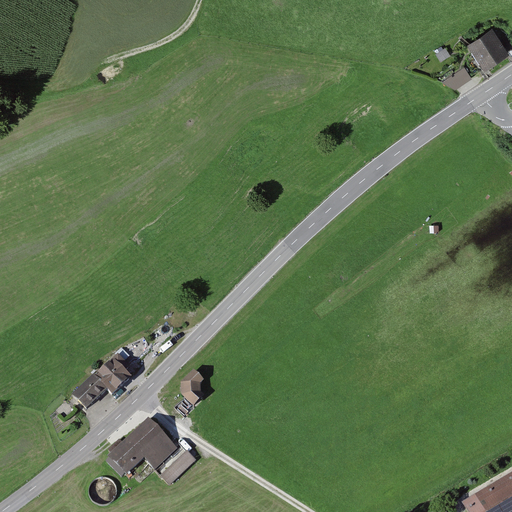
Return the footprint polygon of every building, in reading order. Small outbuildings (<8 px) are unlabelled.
[(486,31),(463,45),(477,68),(501,55),(486,31)] [(462,69),(444,81),(450,91),(468,79),(462,69)] [(107,391),(112,397),(132,379),(126,372),(130,368),(118,355),(95,377),(94,378),(107,391)] [(192,372),(182,382),(183,396),(194,407),(204,398),(200,393),(200,385),(202,381),(192,372)] [(86,411),(107,391),(94,378),(95,377),(94,376),(72,396),(86,411)] [(177,449),(149,419),(108,457),(126,477),(144,460),(155,470),(177,449)] [(511,511),(511,471),(462,502),(467,511),(511,511)] [(117,484),(95,481),(93,499),(115,502),(117,484)]
